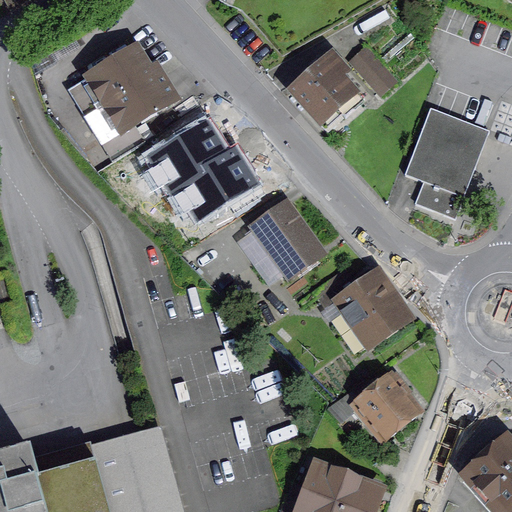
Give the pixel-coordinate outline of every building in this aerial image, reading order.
[(138,47),(83,83),(122,143),(177,107),(138,47)] [(395,86),(367,55),(352,69),(379,100),(395,86)] [(293,96),(327,132),(359,103),(343,86),(349,80),(332,61),(293,96)] [(222,108),(173,140),(208,192),(257,160),(222,108)] [(490,137),(430,112),(402,178),(462,204),(490,137)] [(289,204),(247,234),(289,292),(330,262),(289,204)] [(381,273),(332,305),(368,360),(417,328),(381,273)] [(389,381),(352,409),(383,449),(420,420),(389,381)] [(0,511),(187,511),(164,429),(95,449),(101,470),(40,487),(31,455),(0,463),(0,511)] [(511,511),(511,440),(509,438),(464,474),(495,511),(511,511)] [(370,511),(376,496),(320,476),(307,511),(370,511)]
